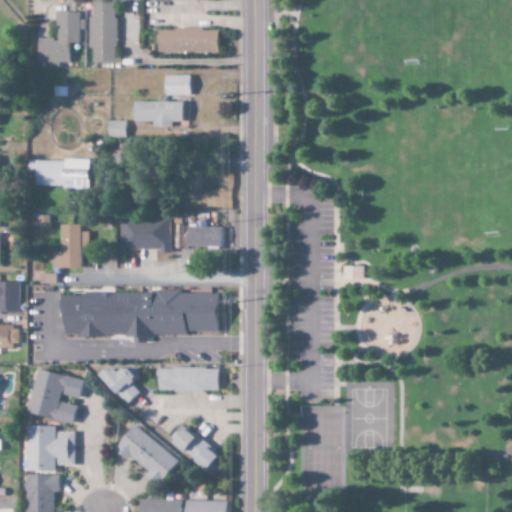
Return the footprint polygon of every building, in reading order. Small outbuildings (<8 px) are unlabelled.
[(114,3),(92,3),(92,18),(88,18),(89,64),(120,63),(120,50),(115,50),(114,3)] [(155,55),(216,55),(216,30),(155,30),(155,55)] [(163,97),(189,96),(188,76),(162,77),(163,97)] [(170,128),(171,122),(181,122),(181,103),(132,102),(132,122),(152,123),(152,128),(170,128)] [(126,122),(107,121),(106,138),(126,138),(126,122)] [(88,188),(88,161),(28,160),(27,187),(88,188)] [(169,219),(119,218),(119,254),(131,255),(131,251),(169,252),(169,219)] [(79,269),(79,225),(59,226),(59,254),(51,254),(51,269),(79,269)] [(345,264),(364,264),(365,278),(344,279),(345,264)] [(18,283),(0,282),(0,313),(18,314),(18,283)] [(215,293),(60,295),(61,338),(184,336),(184,332),(216,332),(215,293)] [(0,348),(18,348),(18,327),(0,327),(0,348)] [(138,393),(130,385),(139,376),(129,364),(115,377),(106,367),(96,376),(124,406),(138,393)] [(217,369),(156,369),(156,392),(217,393),(217,369)] [(26,414),(71,425),(75,407),(58,403),(60,395),(77,399),(81,381),(36,370),(26,414)] [(114,448),(159,483),(177,460),(132,426),(114,448)] [(25,472),(54,472),(54,466),(73,466),(74,433),(54,433),(54,427),(26,427),(25,472)] [(211,476),(218,468),(213,463),(218,457),(181,428),(169,443),(211,476)] [(52,511),(52,494),(57,494),(56,475),(25,476),(25,511),(52,511)]
